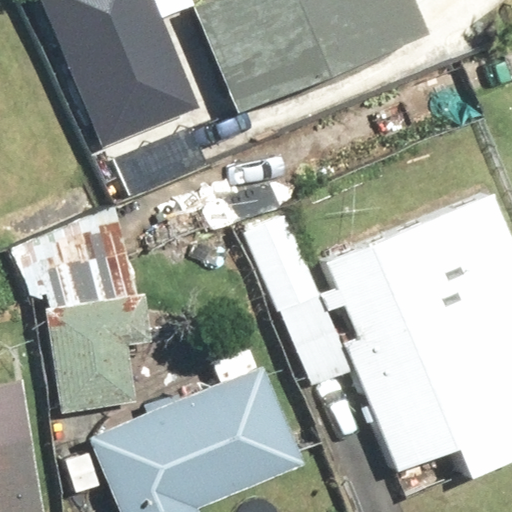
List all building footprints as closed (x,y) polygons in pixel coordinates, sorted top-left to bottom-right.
[(138,0),(35,0),(91,133),(179,97),(138,0)] [(416,0),(184,0),(227,111),(429,33),(416,0)] [(147,256),(237,215),(221,181),(131,221),(147,256)] [(511,254),(482,188),(321,259),(355,335),(333,345),(389,471),(456,442),(472,476),(511,458),(511,254)] [(47,307),(59,410),(140,401),(128,298),(47,307)] [(84,436),(116,511),(193,511),(191,507),(302,460),(259,360),(84,436)] [(0,511),(40,511),(20,374),(0,376),(0,511)]
